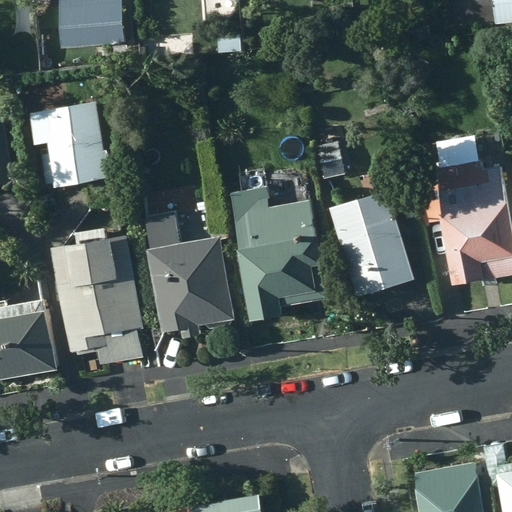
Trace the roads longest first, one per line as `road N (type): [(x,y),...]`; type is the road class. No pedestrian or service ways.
road 1 (residential): [(0,467),(332,411)]
road 2 (residential): [(332,411),(511,378)]
